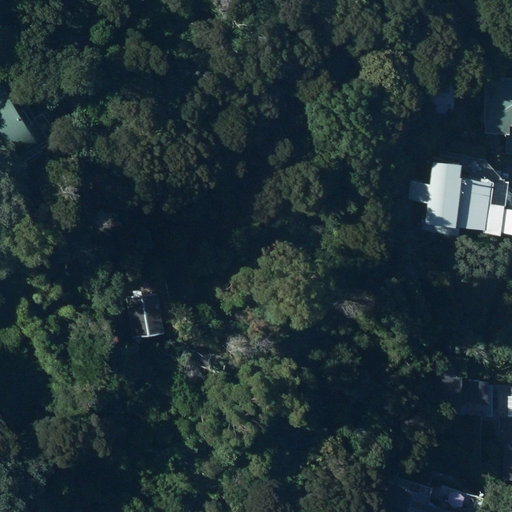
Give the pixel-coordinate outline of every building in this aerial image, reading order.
[(483,104),(481,135),(506,136),(505,155),(511,155),(511,81),(484,80),(484,92),(458,90),(458,103),(483,104)] [(454,116),(456,87),(432,86),(430,115),(454,116)] [(39,155),(0,91),(0,172),(2,176),(11,170),(14,175),(25,168),(23,164),(39,155)] [(424,206),(422,227),(480,233),(480,237),(495,238),(498,210),(487,209),(487,204),(496,205),(498,187),(456,182),(458,164),(429,161),(426,191),(415,190),(414,204),(424,206)] [(161,335),(155,294),(126,299),(132,339),(161,335)] [(511,487),(511,420),(500,420),(499,441),(502,441),(501,487),(511,487)] [(436,511),(423,508),(425,499),(387,489),(381,511),(436,511)] [(478,511),(479,511),(478,506),(474,502),(468,503),(465,507),(465,511),(478,511)]
